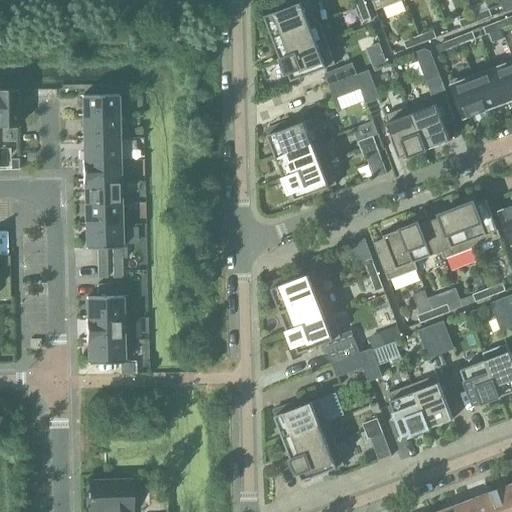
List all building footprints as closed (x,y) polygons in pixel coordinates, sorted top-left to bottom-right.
[(310,25),(310,26),(318,23),(309,0),(300,0),(301,3),(285,9),(283,3),(263,11),(273,39),(307,26),(310,25)] [(372,0),(376,11),(404,0),(372,0)] [(511,0),(500,0),(506,12),(511,9),(511,0)] [(371,19),(365,4),(358,7),(363,22),(371,19)] [(489,10),(474,15),(477,23),(492,17),(489,10)] [(477,23),(474,15),(459,21),(462,29),(477,23)] [(511,16),(499,22),(502,30),(511,25),(511,16)] [(310,26),(310,25),(307,26),(273,39),(279,53),(281,52),(283,59),(281,60),(315,47),(318,46),(327,42),(319,21),(317,21),(318,23),(310,26)] [(502,30),(499,22),(484,28),(486,35),(502,30)] [(434,31),(419,36),(422,44),(437,38),(434,31)] [(472,32),(458,37),(460,45),(475,39),(472,32)] [(422,44),(419,36),(404,42),(407,50),(422,44)] [(460,45),(458,37),(443,43),(446,51),(460,45)] [(315,47),(281,60),(287,75),(289,74),(292,82),(336,65),(327,42),(318,46),(315,47)] [(425,50),(417,53),(429,86),(441,81),(430,52),(425,50)] [(511,62),(493,69),(506,103),(511,100),(511,62)] [(347,80),(357,76),(352,65),(326,75),(330,87),(347,80)] [(473,77),(485,111),(506,103),(493,69),(473,77)] [(357,76),(361,88),(367,103),(378,98),(368,72),(357,76)] [(472,72),(449,81),(464,119),(485,111),(473,77),(472,72)] [(335,98),(361,88),(357,76),(347,80),(330,87),(335,98)] [(0,89),(0,127),(18,127),(17,90),(0,89)] [(81,95),(82,118),(118,117),(117,94),(81,95)] [(433,97),(409,106),(426,150),(427,150),(426,148),(432,145),(433,148),(451,141),(444,124),(455,120),(447,99),(436,104),(433,97)] [(410,157),(426,150),(409,106),(385,115),(401,157),(409,154),(410,157)] [(67,115),(48,116),(49,138),(67,138),(67,115)] [(118,117),(82,118),(83,140),(118,138),(118,117)] [(266,130),(273,151),(317,134),(312,119),(288,128),(286,122),(266,130)] [(317,134),(273,151),(282,172),(306,163),(326,155),(317,134)] [(366,157),(379,152),(373,137),(358,142),(364,158),(366,157)] [(119,160),(118,138),(83,140),(83,160),(82,160),(82,161),(119,160)] [(379,152),(366,157),(375,179),(387,174),(379,152)] [(337,185),(326,155),(306,163),(282,172),(284,171),(286,178),(284,179),(290,194),(292,193),(295,201),(337,185)] [(18,169),(18,159),(10,159),(10,170),(18,169)] [(119,160),(82,161),(83,183),(124,182),(124,181),(119,181),(119,160)] [(84,204),(125,203),(124,182),(83,183),(83,184),(84,184),(84,204)] [(501,238),(488,203),(486,199),(476,203),(475,201),(457,208),(472,249),(501,238)] [(85,226),(125,225),(125,224),(121,224),(120,204),(125,204),(125,203),(84,204),(85,226)] [(511,206),(500,212),(511,244),(511,206)] [(472,249),(457,208),(439,215),(440,217),(430,221),(442,252),(441,252),(444,260),(472,249)] [(442,252),(430,221),(420,225),(419,222),(401,229),(414,263),(415,262),(441,252),(442,252)] [(85,226),(86,249),(97,248),(106,248),(112,248),(121,248),(126,247),(125,225),(85,226)] [(374,242),(389,281),(418,270),(415,262),(414,263),(401,229),(384,236),(385,238),(374,242)] [(105,258),(106,258),(106,248),(97,248),(97,259),(105,258)] [(121,248),(112,248),(112,258),(122,258),(121,248)] [(107,268),(106,258),(105,258),(97,259),(97,269),(107,268)] [(112,258),(113,268),(122,268),(122,258),(112,258)] [(364,262),(370,277),(378,274),(372,259),(364,262)] [(0,297),(8,298),(8,263),(0,263),(0,297)] [(107,268),(97,269),(98,278),(107,278),(107,268)] [(122,268),(113,268),(113,278),(122,278),(122,268)] [(305,301),(324,294),(316,272),(292,281),(290,276),(269,283),(280,311),(305,301)] [(383,289),(378,274),(370,277),(376,292),(383,289)] [(503,283),(488,289),(491,297),(506,291),(503,283)] [(97,284),(97,297),(106,296),(106,284),(97,284)] [(114,296),(114,284),(106,284),(106,296),(114,296)] [(473,295),(476,302),(491,297),(488,289),(473,295)] [(332,316),(324,294),(305,301),(280,311),(286,325),(288,325),(290,331),(288,332),(288,333),(314,323),(332,316)] [(86,319),(127,318),(127,296),(121,296),(114,296),(106,296),(97,297),(86,297),(87,318),(86,318),(86,319)] [(511,296),(503,300),(511,322),(511,296)] [(502,330),(511,326),(511,322),(503,300),(492,304),(502,330)] [(436,318),(451,312),(448,304),(433,310),(436,318)] [(418,316),(421,324),(436,318),(433,310),(418,316)] [(351,334),(341,338),(332,316),(314,323),(288,333),(294,347),(296,346),(299,354),(325,344),(328,353),(355,343),(351,334)] [(86,319),(86,341),(128,340),(127,318),(86,319)] [(431,327),(441,353),(453,349),(443,323),(431,327)] [(441,353),(431,327),(419,332),(429,358),(441,353)] [(373,349),(384,345),(379,333),(368,337),(373,349)] [(128,340),(86,341),(86,342),(87,342),(88,364),(128,363),(128,340)] [(333,365),(359,355),(355,343),(328,353),(333,365)] [(359,355),(364,367),(369,381),(381,376),(371,350),(359,355)] [(511,356),(510,351),(485,361),(499,397),(501,397),(500,395),(506,392),(507,395),(511,392),(511,356)] [(16,354),(0,355),(0,378),(18,377),(16,354)] [(338,376),(364,367),(359,355),(333,365),(338,376)] [(483,404),(499,397),(485,361),(461,370),(474,404),(482,401),(483,404)] [(132,364),(120,364),(120,374),(132,374),(132,364)] [(437,375),(412,385),(422,411),(429,429),(430,428),(429,426),(435,424),(436,426),(453,419),(437,375)] [(422,411),(412,385),(388,394),(404,436),(412,433),(413,435),(429,429),(422,411)] [(301,432),(327,422),(319,400),(295,409),(293,403),(273,411),(283,439),(301,432)] [(365,432),(380,426),(377,419),(362,424),(365,432)] [(335,443),(327,422),(301,432),(283,439),(289,453),(291,452),(293,458),(291,459),(292,460),(309,453),(335,443)] [(380,426),(365,432),(368,440),(383,434),(380,426)] [(344,466),(335,443),(309,453),(292,460),(297,474),(299,473),(302,481),(344,466)] [(89,482),(89,511),(99,511),(105,511),(104,511),(130,511),(132,511),(131,481),(89,482)] [(490,493),(496,511),(511,511),(511,491),(510,486),(490,493)] [(496,511),(490,493),(470,501),(473,511),(496,511)] [(449,509),(450,511),(473,511),(470,501),(449,509)]
